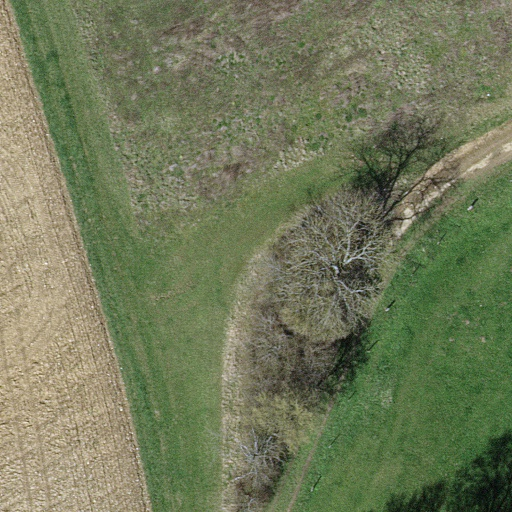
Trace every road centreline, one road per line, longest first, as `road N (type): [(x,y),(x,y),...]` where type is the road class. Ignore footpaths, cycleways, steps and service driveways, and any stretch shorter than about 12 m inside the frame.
road 1 (track): [(30,0),(177,511)]
road 2 (track): [(277,511),(295,474),(334,326),(395,218),(466,158),(511,134)]
